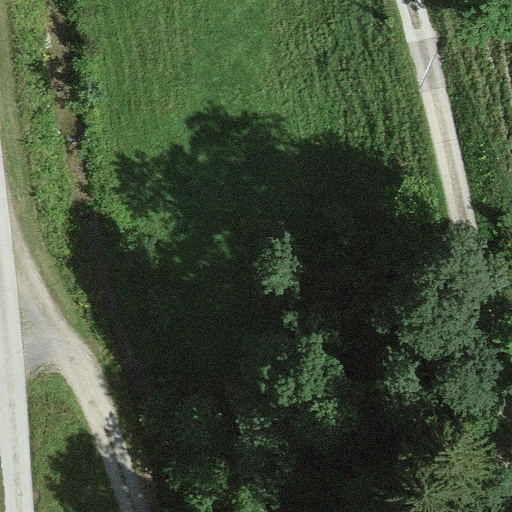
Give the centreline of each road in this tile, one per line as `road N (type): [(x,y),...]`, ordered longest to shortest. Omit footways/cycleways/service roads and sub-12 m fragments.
road 1 (track): [(408,0),(504,376),(506,511)]
road 2 (unclassified): [(0,159),(25,511)]
road 3 (track): [(137,511),(87,380),(11,252)]
